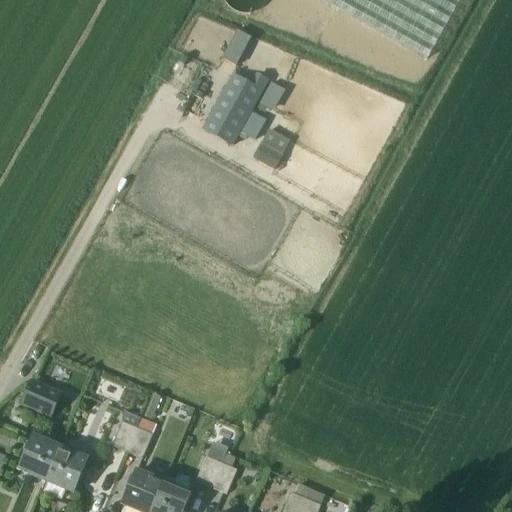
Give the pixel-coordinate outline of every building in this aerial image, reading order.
[(319,0),(427,60),(460,0),(319,0)] [(181,55),(177,62),(182,65),(182,66),(186,59),(181,55)] [(233,147),(268,83),(255,76),(251,83),(233,74),(202,130),(233,147)] [(267,114),(278,93),(268,88),(256,108),(267,114)] [(274,172),(288,147),(268,135),(254,160),(274,172)] [(51,419),(61,396),(31,383),(22,406),(51,419)] [(126,454),(136,431),(140,421),(125,415),(111,448),(119,452),(126,454)] [(141,461),(151,437),(157,439),(161,430),(140,421),(136,431),(126,454),(134,458),(141,461)] [(45,485),(59,450),(32,439),(18,474),(45,485)] [(72,496),(86,462),(59,450),(45,485),(72,496)] [(211,490),(221,466),(225,457),(210,450),(196,484),(211,490)] [(226,496),(236,473),(230,470),(234,460),(225,457),(221,466),(211,490),(226,496)] [(133,511),(152,511),(164,485),(137,473),(123,507),(133,511)] [(184,511),(191,496),(164,485),(152,511),(184,511)] [(300,511),(309,492),(297,487),(293,496),(291,495),(283,511),(300,511)] [(318,511),(324,498),(309,492),(300,511),(318,511)]
